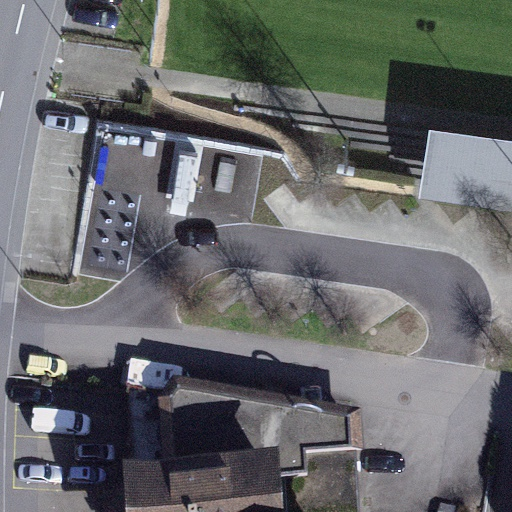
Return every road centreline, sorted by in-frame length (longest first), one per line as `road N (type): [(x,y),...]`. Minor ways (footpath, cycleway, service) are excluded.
road 1 (residential): [(0,342),(511,412)]
road 2 (residential): [(28,0),(0,146)]
